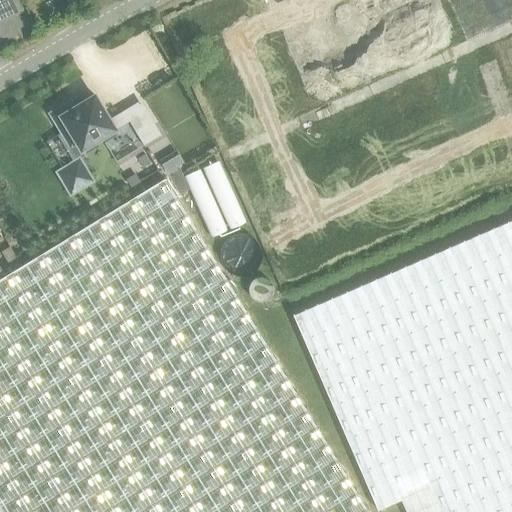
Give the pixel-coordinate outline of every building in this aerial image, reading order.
[(253,0),(273,50),(344,22),(335,0),(253,0)] [(60,133),(45,142),(60,167),(54,172),(70,198),(96,182),(82,159),(86,156),(83,151),(129,124),(137,137),(144,148),(161,137),(154,126),(140,104),(124,113),(109,122),(95,98),(74,110),(71,104),(50,116),(60,133)] [(185,165),(179,154),(162,164),(168,175),(180,168),(185,165)] [(168,175),(180,195),(189,189),(184,177),(180,168),(168,175)] [(135,174),(126,180),(131,188),(140,182),(135,174)] [(21,267),(0,279),(0,511),(368,511),(165,178),(21,267)] [(511,511),(511,215),(291,316),(331,410),(375,510),(398,500),(403,511),(511,511)]
